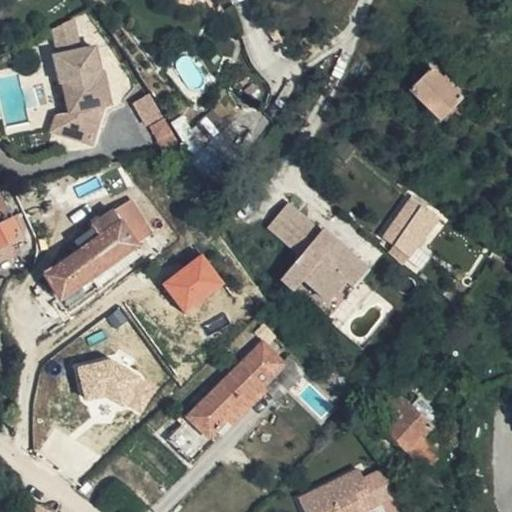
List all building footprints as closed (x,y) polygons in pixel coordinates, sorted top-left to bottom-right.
[(59,42),(82,32),(75,17),(52,27),(59,42)] [(73,118),(66,141),(93,148),(103,110),(111,109),(108,98),(102,99),(100,89),(107,89),(104,75),(101,75),(95,51),(60,58),(62,73),(57,74),(60,88),(64,88),(70,118),(73,118)] [(434,67),(414,88),(446,117),(466,96),(434,67)] [(22,88),(2,92),(7,118),(27,114),(22,88)] [(102,99),(108,98),(107,89),(100,89),(102,99)] [(144,117),(152,130),(164,123),(157,110),(144,117)] [(52,136),(66,141),(73,118),(70,118),(58,118),(52,136)] [(164,123),(152,130),(159,143),(172,135),(164,123)] [(348,159),(357,148),(344,138),(335,149),(348,159)] [(0,228),(17,220),(0,183),(0,228)] [(399,233),(415,246),(444,207),(418,187),(389,225),(399,233)] [(356,285),(371,268),(334,236),(329,242),(320,234),(323,231),(290,203),(270,226),(303,254),(284,277),(296,288),(306,277),(332,299),(349,278),(356,285)] [(53,275),(69,300),(144,248),(142,245),(153,237),(132,204),(121,211),(121,213),(98,229),(99,232),(105,240),(53,275)] [(17,220),(0,228),(0,255),(3,261),(17,255),(16,249),(30,243),(29,239),(31,237),(23,218),(17,220)] [(323,231),(320,234),(329,242),(334,236),(325,229),(323,231)] [(394,240),(409,253),(415,246),(399,233),(394,240)] [(144,248),(69,300),(77,311),(152,258),(144,248)] [(228,425),(232,429),(266,394),(261,389),(283,365),(262,348),(193,423),(212,441),(228,425)] [(393,422),(383,432),(425,474),(435,463),(428,455),(433,449),(422,439),(439,418),(418,397),(409,405),(398,394),(383,411),(393,422)] [(302,501),(307,511),(367,511),(380,506),(362,471),(302,501)]
